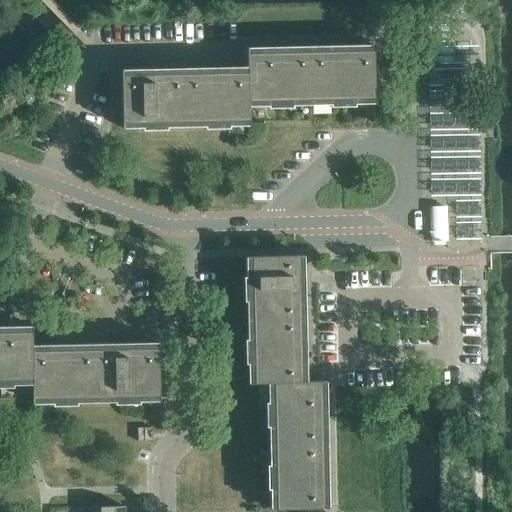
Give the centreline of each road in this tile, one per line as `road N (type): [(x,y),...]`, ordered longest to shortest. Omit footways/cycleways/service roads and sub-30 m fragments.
road 1 (residential): [(264,224),(341,151),(361,142),(403,151),(403,208),(385,219),(307,222)]
road 2 (residential): [(182,225),(0,164)]
road 3 (residential): [(167,511),(166,470),(188,441),(187,347)]
road 4 (residential): [(187,347),(182,225)]
